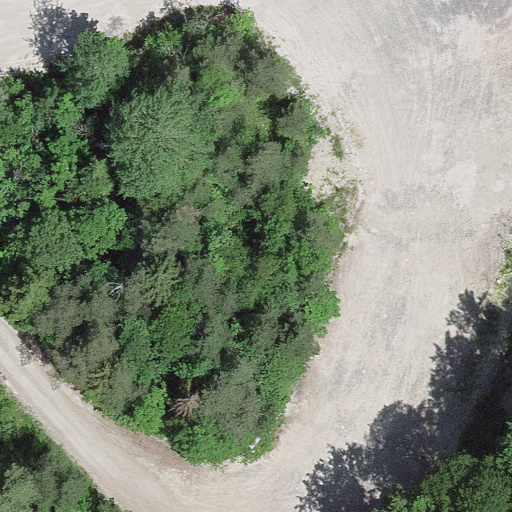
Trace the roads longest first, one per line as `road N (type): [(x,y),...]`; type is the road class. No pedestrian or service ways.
road 1 (track): [(384,0),(412,44),(410,130),(388,220),(330,378),(267,511)]
road 2 (track): [(0,350),(160,511)]
